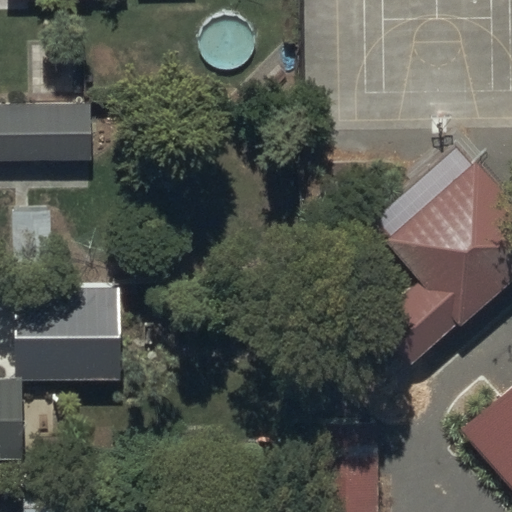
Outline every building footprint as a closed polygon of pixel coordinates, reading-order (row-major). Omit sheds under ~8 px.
[(0,118),(0,171),(82,170),(81,118),(0,118)] [(371,332),(410,377),(511,287),(511,207),(480,171),(389,250),(422,287),(371,332)] [(4,312),(4,386),(0,386),(0,463),(10,463),(9,389),(100,389),(99,311),(4,312)] [(511,388),(462,432),(511,488),(511,388)] [(377,511),(376,417),(316,418),(316,511),(377,511)] [(15,511),(90,511),(91,486),(16,486),(15,511)]
